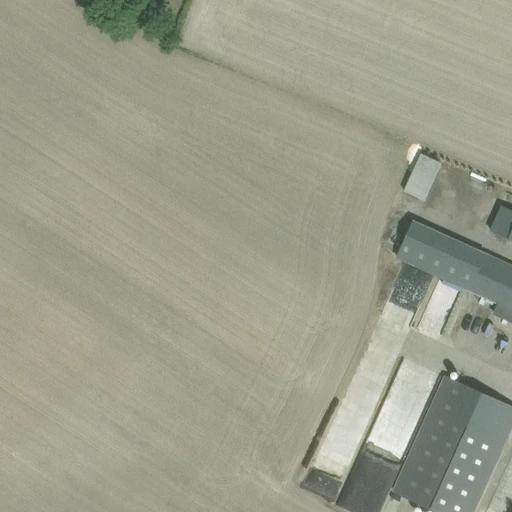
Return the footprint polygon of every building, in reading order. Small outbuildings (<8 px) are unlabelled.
[(404,191),(425,200),(442,163),(421,153),(404,191)] [(490,229),(511,239),(511,210),(501,205),(490,229)] [(400,250),(397,257),(406,260),(500,303),(511,275),(511,266),(413,222),(413,223),(400,250)] [(511,275),(500,303),(495,314),(511,321),(511,275)] [(394,491),(441,511),(472,511),(511,423),(511,406),(500,401),(446,377),(394,491)]
